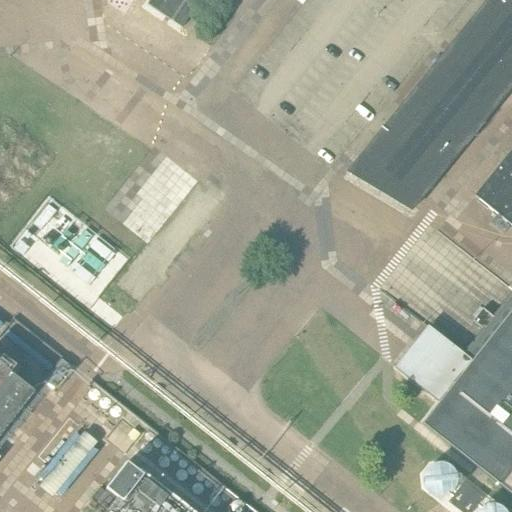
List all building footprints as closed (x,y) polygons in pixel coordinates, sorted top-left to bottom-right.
[(195,8),(182,0),(149,0),(147,4),(181,28),(195,8)] [(511,86),(511,0),(486,0),(348,172),(411,211),(423,197),(511,86)] [(511,149),(474,197),(511,228),(511,149)] [(134,310),(218,202),(194,183),(110,291),(134,310)] [(482,309),(473,321),(484,330),(464,355),(439,335),(405,376),(438,403),(421,424),(511,496),(511,283),(509,287),(511,289),(511,294),(493,318),(482,309)] [(61,359),(44,381),(54,388),(71,366),(61,359)] [(0,436),(34,393),(0,366),(0,436)] [(36,482),(58,498),(97,444),(75,428),(36,482)] [(423,476),(423,479),(423,482),(423,485),(424,487),(426,490),(427,492),(429,494),(431,495),(434,496),(436,497),(438,497),(441,497),(443,497),(445,496),(448,495),(450,494),(452,492),(453,490),(455,488),(456,485),(456,483),(457,480),(456,478),(456,475),(455,472),(453,470),(451,467),(449,465),(446,464),(443,463),(441,463),(440,463),(437,463),(434,464),(431,465),(429,467),(427,469),(425,471),(424,474),(423,476)] [(137,473),(125,464),(104,490),(117,500),(106,511),(193,511),(140,470),(137,473)] [(463,483),(448,502),(460,511),(471,511),(483,498),(463,483)] [(231,505),(231,508),(231,510),(232,511),(233,511),(240,511),(241,511),(242,510),(243,509),(243,507),(243,505),(242,504),(241,502),(240,501),(239,501),(236,500),(235,501),(233,502),(232,504),(231,505)]
